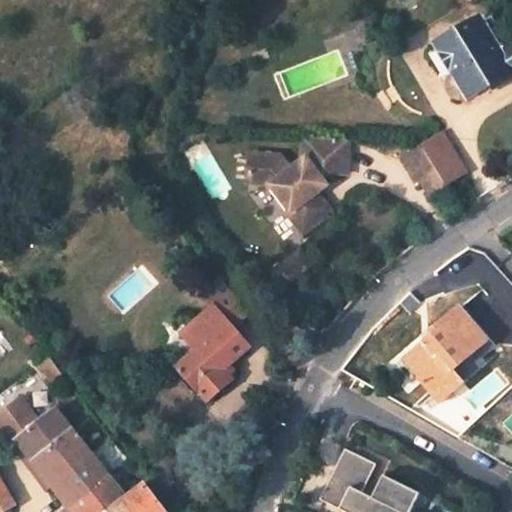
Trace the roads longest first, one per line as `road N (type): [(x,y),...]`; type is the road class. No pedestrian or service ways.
road 1 (track): [(312,379),(225,283),(154,165),(163,97),(214,0)]
road 2 (unclassified): [(511,204),(403,274),(312,379),(256,511)]
